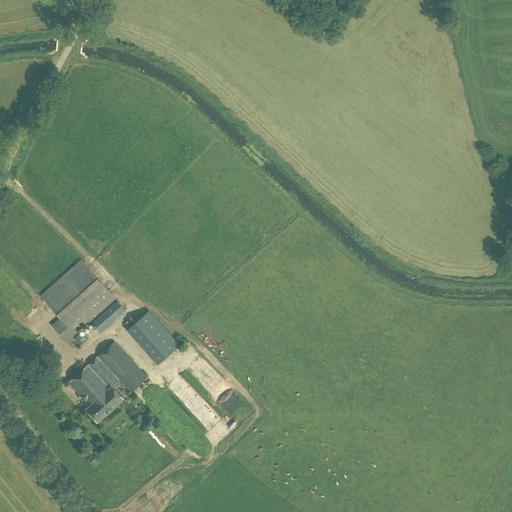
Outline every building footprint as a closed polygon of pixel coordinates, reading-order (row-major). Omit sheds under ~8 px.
[(66,342),(115,299),(81,260),(41,296),(61,318),(52,326),(66,342)] [(101,333),(126,311),(117,300),(92,322),(101,333)] [(157,364),(179,345),(149,311),(127,330),(157,364)] [(130,359),(114,342),(90,363),(69,382),(90,406),(86,409),(98,422),(123,399),(111,386),(118,380),(130,393),(147,377),(132,361),(133,361),(131,358),(130,359)] [(192,411),(208,402),(195,380),(179,390),(192,411)]
